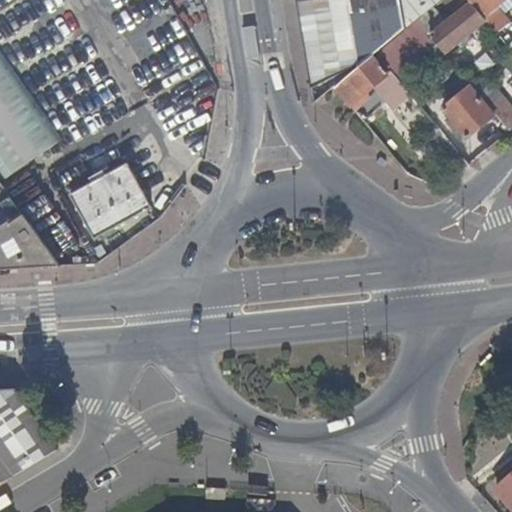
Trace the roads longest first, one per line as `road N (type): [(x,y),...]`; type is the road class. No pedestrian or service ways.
road 1 (secondary): [(177,338),(429,313)]
road 2 (secondary): [(418,268),(179,293)]
road 3 (secondary): [(179,293),(0,314)]
road 4 (secondary): [(0,345),(177,338)]
road 5 (residential): [(264,68),(216,228)]
road 6 (residential): [(177,338),(125,368),(88,460)]
road 7 (residential): [(210,406),(278,444),(317,446),(354,435)]
road 8 (residential): [(333,197),(264,68)]
road 9 (residential): [(88,460),(210,406)]
road 10 (residential): [(511,169),(454,209),(395,233)]
road 11 (residential): [(333,197),(291,194),(251,205),(216,228)]
